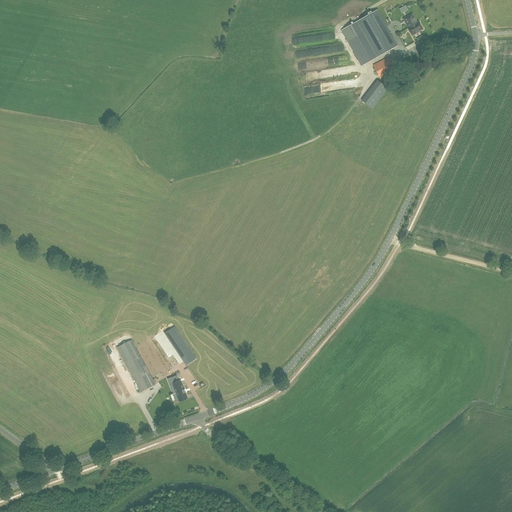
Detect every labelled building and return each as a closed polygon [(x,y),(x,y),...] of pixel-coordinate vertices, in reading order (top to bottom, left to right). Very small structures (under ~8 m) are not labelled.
[(377,11),(341,30),(361,66),(397,46),(377,11)] [(408,28),(413,25),(412,23),(416,21),(412,14),(403,19),(408,28)] [(417,23),(416,21),(412,23),(413,25),(408,28),(412,35),(417,33),(416,32),(422,29),(421,26),(421,25),(420,24),(419,23),(419,22),(417,23)] [(313,44),(330,41),(328,33),(311,36),(313,44)] [(424,40),(423,39),(426,37),(424,33),(418,35),(421,42),(424,40)] [(380,79),(395,71),(388,57),(373,65),(380,79)] [(372,109),(383,95),(387,89),(377,81),(362,101),(372,109)] [(186,365),(196,358),(180,335),(174,327),(165,333),(164,333),(186,365)] [(148,365),(150,368),(150,369),(148,370),(131,340),(117,348),(141,392),(155,384),(161,381),(161,380),(169,376),(166,371),(179,364),(174,355),(172,356),(170,352),(148,365)] [(181,381),(179,381),(177,375),(167,379),(173,394),(175,393),(179,402),(188,399),(185,393),(186,393),(184,389),(181,381)]
